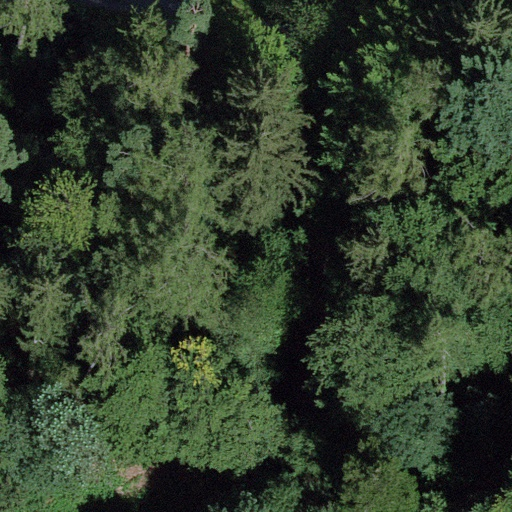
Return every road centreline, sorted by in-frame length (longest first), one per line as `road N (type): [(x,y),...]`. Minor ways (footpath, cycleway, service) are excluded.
road 1 (track): [(241,21),(311,190),(327,337),(247,506),(235,511)]
road 2 (track): [(511,67),(241,21),(54,0)]
